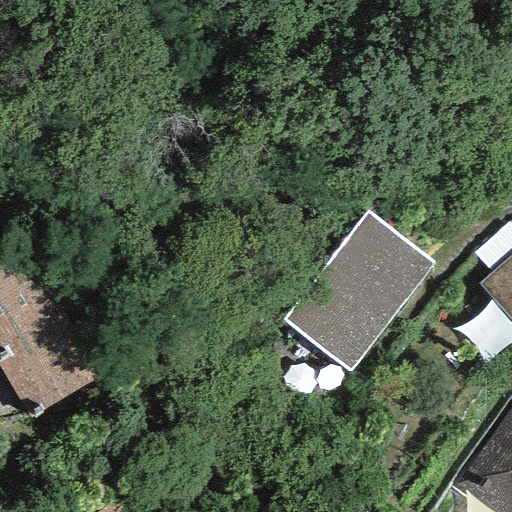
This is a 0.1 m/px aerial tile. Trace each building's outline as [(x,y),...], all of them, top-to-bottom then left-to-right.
[(367,213),(283,322),(349,371),(433,265),(367,213)] [(20,247),(0,258),(0,370),(29,419),(98,378),(20,247)] [(511,253),(478,285),(511,322),(511,253)] [(511,511),(511,406),(454,486),(490,511),(511,511)] [(125,511),(116,499),(98,511),(125,511)]
